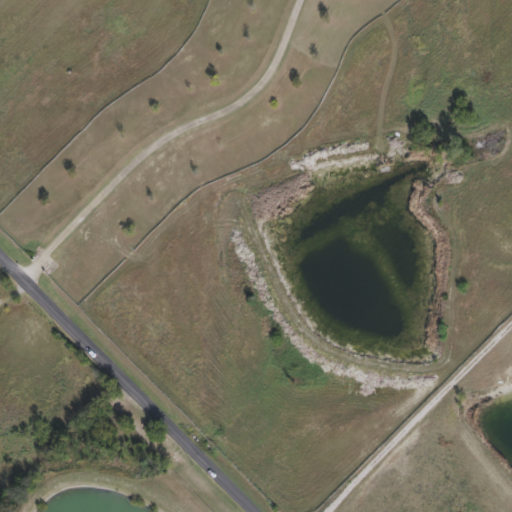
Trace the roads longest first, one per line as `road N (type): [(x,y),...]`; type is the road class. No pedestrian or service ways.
road 1 (residential): [(22,279),(148,149),(240,103),(263,82),(302,0)]
road 2 (tertiary): [(0,256),(252,511)]
